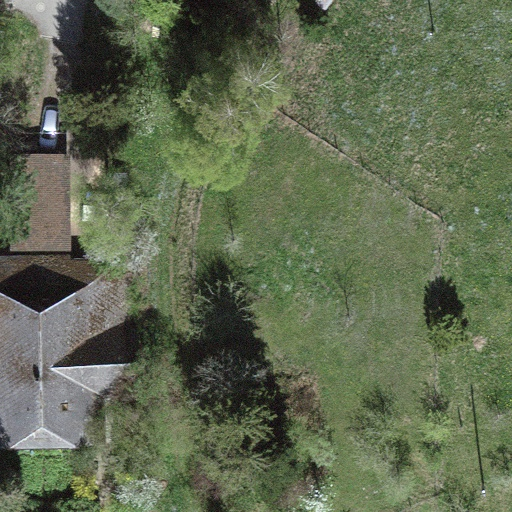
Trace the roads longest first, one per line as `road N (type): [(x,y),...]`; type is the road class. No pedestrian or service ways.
road 1 (track): [(290,0),(222,78),(160,194),(158,287),(185,464),(201,511)]
road 2 (track): [(53,0),(85,237)]
